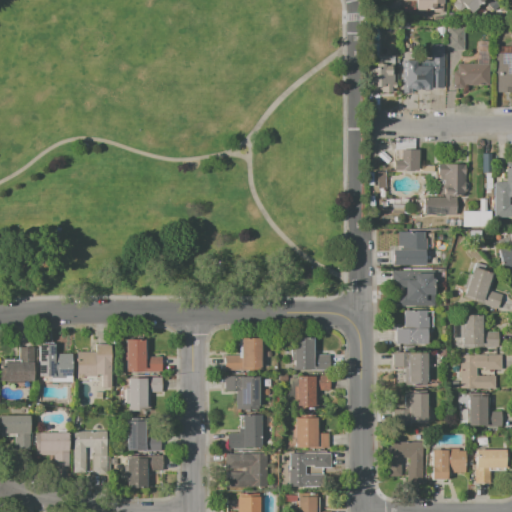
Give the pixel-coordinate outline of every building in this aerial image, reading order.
[(441,0),(441,12),(432,12),(432,10),(414,10),(414,1),(401,1),(401,0),(441,0)] [(480,0),(475,5),(477,7),(470,13),(464,7),(459,12),(451,4),(456,0),(480,0)] [(463,34),(462,50),(447,50),(447,34),(463,34)] [(496,53),(511,53),(511,93),(495,93),(496,53)] [(433,63),(443,63),(443,80),(435,80),(435,87),(398,87),(398,67),(432,68),(433,63)] [(456,63),(488,64),(488,85),(463,85),(463,88),(452,88),(452,71),(456,71),(456,63)] [(368,68),(377,68),(377,64),(383,64),(383,66),(390,66),(390,69),(392,69),(392,82),(394,82),(394,89),(389,89),(389,92),(380,92),(380,90),(372,90),(372,87),(368,87),(368,68)] [(399,149),(417,149),(417,170),(392,170),(392,161),(399,161),(399,149)] [(481,172),(481,154),(490,154),(490,172),(481,172)] [(423,197),(443,198),(444,195),(439,195),(439,176),(436,176),(437,164),(464,164),(464,182),(467,184),(466,189),(464,192),(464,195),(450,195),(450,197),(455,197),(454,215),(422,214),(423,197)] [(376,171),(376,188),(384,188),(384,171),(376,171)] [(493,182),(493,217),(511,217),(511,205),(508,205),(509,182),(493,182)] [(391,249),(391,265),(424,265),(423,250),(425,250),(425,237),(422,237),(422,232),(396,232),(396,249),(391,249)] [(497,251),(511,248),(511,267),(501,270),(497,251)] [(472,267),(494,274),(488,290),(501,294),(496,309),(462,297),(472,267)] [(390,270),(390,287),(403,287),(403,292),(397,292),(397,306),(433,306),(433,279),(430,279),(430,273),(414,273),(414,270),(390,270)] [(393,329),(394,344),(425,344),(425,333),(430,333),(430,330),(431,330),(431,311),(424,311),(424,310),(402,310),(402,328),(393,329)] [(460,315),(482,315),(482,332),(497,332),(497,347),(460,348),(460,338),(451,338),(451,322),(461,322),(460,315)] [(292,338),(293,370),(327,370),(327,354),(313,354),(313,337),(292,338)] [(224,355),(224,371),(260,371),(260,338),(238,338),(238,355),(224,355)] [(124,340),(124,371),(160,371),(160,356),(144,356),(144,340),(124,340)] [(37,344),(54,344),(54,354),(71,354),(71,376),(70,376),(70,381),(51,381),(51,376),(37,376),(37,344)] [(76,352),(75,374),(82,374),(82,376),(99,376),(99,387),(109,387),(109,345),(93,345),(93,352),(76,352)] [(17,347),(32,347),(32,381),(0,381),(0,360),(2,360),(17,360),(17,347)] [(392,353),(392,367),(403,367),(404,386),(425,386),(425,352),(392,353)] [(458,355),(500,354),(500,369),(484,370),(484,367),(475,368),(475,376),(494,376),(494,388),(459,389),(458,355)] [(224,376),(224,391),(235,391),(235,393),(246,393),(246,405),(257,405),(257,376),(224,376)] [(296,376),(328,376),(329,390),(316,390),(317,400),(318,400),(318,409),(296,409),(296,376)] [(127,378),(127,411),(149,411),(149,392),(160,392),(160,377),(146,377),(146,378),(127,378)] [(392,410),(392,424),(410,424),(410,423),(425,422),(425,390),(404,391),(404,409),(392,410)] [(467,396),(485,396),(485,397),(487,397),(488,412),(500,411),(500,426),(467,426),(467,396)] [(226,433),(226,449),(244,449),(244,447),(259,447),(259,414),(238,414),(238,428),(237,428),(237,433),(226,433)] [(0,416),(28,416),(28,449),(14,449),(14,436),(0,436),(0,416)] [(294,418),(294,422),(292,422),(292,438),(294,437),(294,447),(309,447),(309,448),(327,448),(327,433),(316,433),(316,417),(294,418)] [(125,421),(125,450),(143,450),(143,451),(160,451),(160,436),(143,436),(143,421),(125,421)] [(71,431),(105,431),(105,470),(90,470),(90,455),(92,455),(92,447),(84,447),(84,473),(72,473),(71,431)] [(65,433),(34,433),(34,455),(53,454),(53,467),(66,466),(65,433)] [(421,482),(406,482),(406,466),(407,466),(407,459),(400,459),(400,478),(387,478),(387,442),(421,442),(421,482)] [(430,450),(446,450),(446,448),(457,448),(457,450),(463,450),(463,472),(445,473),(445,480),(430,480),(430,450)] [(473,450),(506,449),(506,470),(488,470),(488,483),(474,483),(473,450)] [(288,487),(288,453),(329,452),(329,468),(312,468),(312,466),(304,466),(305,474),(322,474),(322,472),(332,472),(332,486),(288,487)] [(224,453),(265,454),(265,487),(225,486),(225,471),(241,471),(241,468),(224,468),(224,453)] [(125,458),(143,458),(143,455),(160,455),(160,471),(146,471),(146,488),(125,488),(125,458)] [(260,511),(260,496),(237,496),(237,511),(260,511)] [(298,501),(298,511),(314,511),(314,501),(298,501)]
